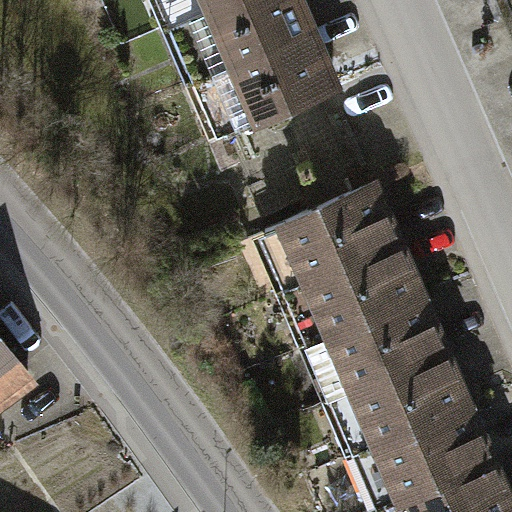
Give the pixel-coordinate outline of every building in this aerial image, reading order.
[(168,0),(177,20),(224,0),(168,0)] [(224,0),(177,20),(200,74),(307,29),(294,0),(224,0)] [(200,74),(225,132),(332,85),(307,29),(200,74)] [(266,228),(290,284),(398,238),(373,182),(266,228)] [(290,284),(314,339),(421,293),(398,238),(290,284)] [(314,339),(337,394),(445,348),(421,293),(314,339)] [(0,393),(29,372),(0,334),(0,393)] [(337,394),(361,448),(468,403),(445,348),(337,394)] [(384,503),(395,498),(491,456),(468,403),(361,448),(384,503)] [(401,511),(511,511),(511,504),(491,456),(395,498),(401,511)]
